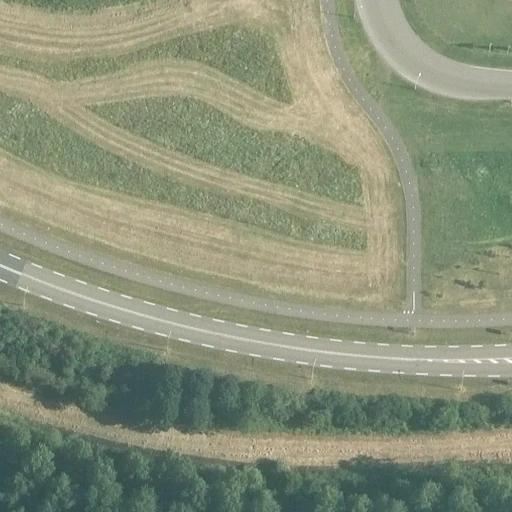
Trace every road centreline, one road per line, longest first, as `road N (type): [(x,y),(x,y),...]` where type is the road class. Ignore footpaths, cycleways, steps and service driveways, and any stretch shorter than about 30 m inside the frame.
road 1 (primary): [(511,362),(273,346),(106,306),(0,266)]
road 2 (tertiary): [(511,87),(453,82),(418,65),(392,40),(377,0)]
